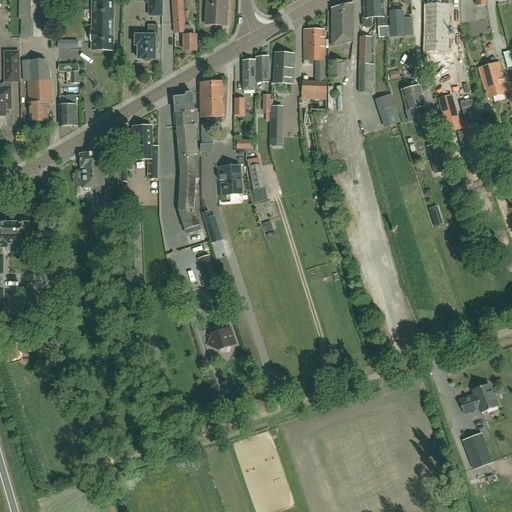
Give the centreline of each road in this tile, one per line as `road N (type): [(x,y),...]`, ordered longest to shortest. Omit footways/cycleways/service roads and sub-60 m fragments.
road 1 (residential): [(109,462),(511,330)]
road 2 (residential): [(0,187),(251,38)]
